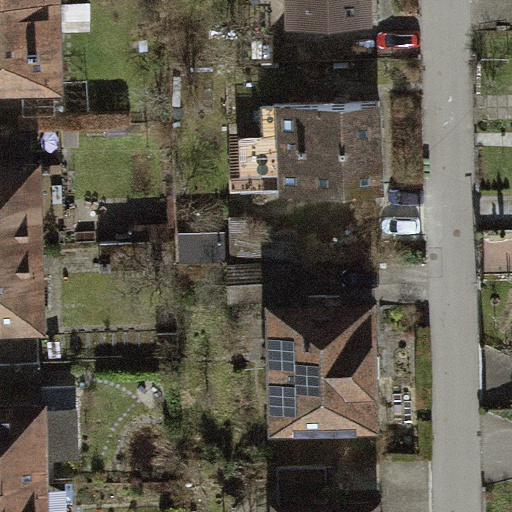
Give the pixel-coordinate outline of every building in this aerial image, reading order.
[(74,0),(0,0),(0,94),(78,91),(74,0)] [(303,0),(304,30),(389,29),(388,0),(303,0)] [(390,102),(280,103),(280,186),(390,185),(390,102)] [(57,149),(0,151),(0,338),(64,336),(57,149)] [(398,299),(292,301),(294,436),(400,434),(398,299)] [(64,511),(60,389),(0,391),(0,511),(64,511)] [(399,511),(399,453),(293,455),(293,511),(399,511)]
